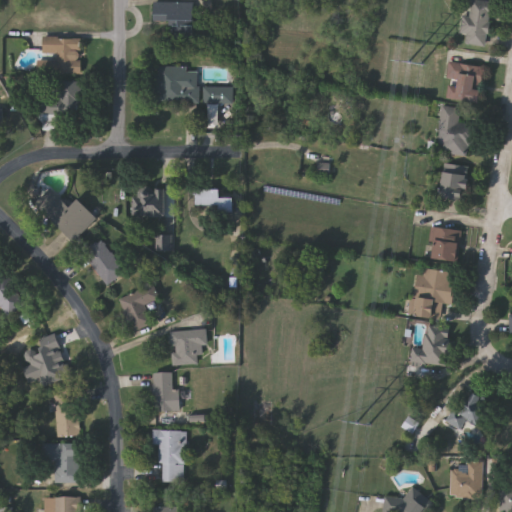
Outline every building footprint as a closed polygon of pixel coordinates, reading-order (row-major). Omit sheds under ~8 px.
[(461,34),(463,17),(469,18),(470,1),(492,3),(488,47),(466,45),(467,35),(461,34)] [(154,22),(154,2),(195,2),(195,22),(154,22)] [(83,74),(56,74),(56,54),(45,54),(45,38),(83,38),(83,74)] [(485,68),(482,89),(484,89),(482,105),(445,99),(451,63),(485,68)] [(186,66),(186,87),(200,87),(200,105),(157,105),(157,66),(186,66)] [(44,99),(60,99),(60,81),(82,81),(81,115),(44,114),(44,99)] [(220,103),(220,128),(205,128),(205,87),(234,86),(234,103),(220,103)] [(476,126),(472,157),(437,153),(441,107),(461,109),(459,125),(476,126)] [(9,112),(0,111),(0,133),(9,134),(9,112)] [(469,168),(468,201),(442,200),(444,167),(469,168)] [(71,208),(80,199),(98,218),(73,242),(36,203),(52,188),(71,208)] [(168,218),(133,218),(134,188),(168,188),(168,218)] [(222,189),(222,198),(237,198),(237,212),(221,212),(221,206),(198,206),(198,189),(222,189)] [(433,260),(435,244),(429,243),(431,228),(463,232),(458,264),(433,260)] [(106,286),(83,251),(102,239),(125,274),(106,286)] [(0,305),(0,269),(27,302),(9,316),(1,305),(0,305)] [(412,316),(418,269),(456,275),(450,321),(412,316)] [(119,299),(154,284),(160,298),(145,305),(153,323),(134,332),(119,299)] [(410,363),(413,347),(423,348),(426,329),(454,333),(448,369),(410,363)] [(208,330),(209,354),(199,355),(200,364),(172,365),(171,331),(208,330)] [(35,345),(55,339),(67,382),(43,389),(41,379),(31,382),(25,360),(38,357),(35,345)] [(155,412),(155,373),(180,373),(180,412),(155,412)] [(78,396),(78,435),(58,435),(58,396),(78,396)] [(468,421),(460,432),(446,421),(460,402),(470,409),(479,397),(491,407),(477,427),(468,421)] [(185,481),(160,481),(160,447),(153,447),(153,430),(185,430),(185,481)] [(48,460),(48,443),(81,443),(81,482),(58,482),(58,460),(48,460)] [(483,463),(483,498),(451,498),(451,471),(466,471),(466,463),(483,463)] [(508,510),(499,510),(499,486),(508,486),(508,510)] [(432,500),(427,511),(384,511),(380,510),(387,494),(405,501),(409,490),(432,500)] [(46,511),(46,496),(82,496),(82,511),(46,511)]
